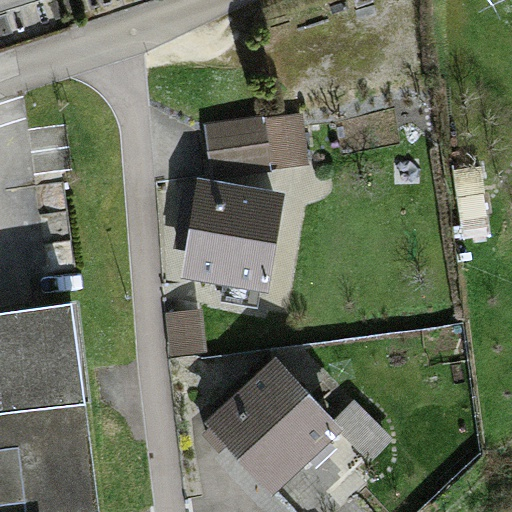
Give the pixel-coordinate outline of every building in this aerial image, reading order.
[(304,111),(203,124),(210,179),(311,166),(304,111)] [(268,294),(284,194),(197,180),(181,279),(268,294)] [(0,511),(97,511),(73,307),(0,316),(0,511)] [(201,309),(166,312),(169,355),(204,352),(201,309)] [(273,497),(343,432),(275,359),(204,424),(273,497)]
